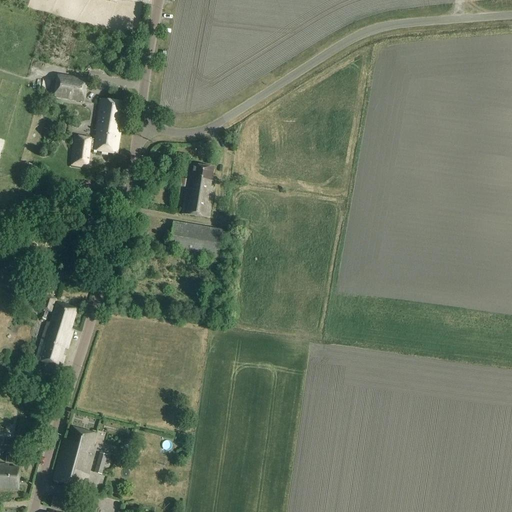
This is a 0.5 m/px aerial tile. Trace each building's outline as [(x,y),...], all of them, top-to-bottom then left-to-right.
[(58,75),(54,99),(85,104),(89,79),(58,75)] [(100,100),(94,141),(92,151),(118,155),(122,129),(119,128),(123,103),(100,100)] [(92,151),(94,141),(91,140),(91,139),(75,137),(70,167),(87,169),(90,151),(92,151)] [(21,181),(30,183),(34,166),(25,164),(21,181)] [(213,169),(195,166),(193,174),(191,174),(189,181),(188,181),(182,215),(208,219),(215,184),(212,179),(213,169)] [(169,251),(218,260),(223,231),(174,223),(169,251)] [(29,296),(26,305),(34,308),(37,299),(39,293),(31,290),(29,296)] [(47,323),(35,360),(60,368),(72,331),(69,330),(76,310),(56,304),(54,304),(55,300),(45,297),(41,310),(42,310),(39,319),(45,321),(48,312),(53,314),(49,324),(47,323)] [(95,434),(72,428),(69,441),(64,440),(53,481),(83,489),(94,449),(91,448),(95,434)] [(0,454),(15,455),(15,441),(0,439),(0,454)] [(100,454),(94,473),(102,475),(107,456),(100,454)] [(0,488),(18,489),(19,468),(9,468),(9,464),(0,463),(0,488)] [(53,498),(51,509),(69,511),(71,511),(73,501),(53,498)]
